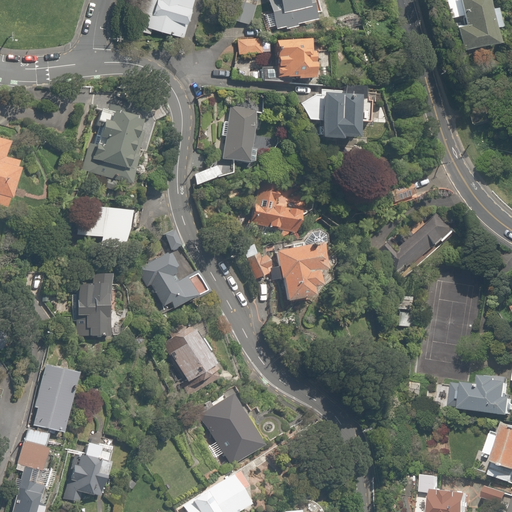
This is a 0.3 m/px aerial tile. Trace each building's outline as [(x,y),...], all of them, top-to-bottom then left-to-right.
[(192,0),(143,0),(136,30),(181,42),(192,0)] [(254,0),(226,0),(222,18),(249,24),(254,0)] [(264,0),(272,30),(311,20),(309,13),(316,11),(312,0),(264,0)] [(502,1),(488,4),(486,0),(445,0),(450,21),(460,19),(461,24),(454,25),(459,50),(496,42),(493,28),(507,25),(502,1)] [(257,38),(235,39),(236,58),(258,57),(257,38)] [(292,82),(312,81),(310,40),(270,43),(272,81),(292,80),(292,82)] [(234,59),(233,69),(238,69),(237,80),(257,82),(260,62),(234,59)] [(356,97),(318,95),(315,143),(353,145),(356,97)] [(253,110),(228,105),(218,163),(242,168),(253,110)] [(89,147),(81,176),(127,189),(144,133),(139,132),(142,120),(111,111),(107,125),(100,124),(94,143),(101,145),(99,150),(89,147)] [(7,144),(0,141),(0,208),(5,210),(21,162),(3,156),(7,144)] [(254,189),(247,223),(293,233),(300,199),(254,189)] [(83,207),(78,240),(96,242),(95,247),(121,251),(126,213),(83,207)] [(383,246),(374,254),(396,277),(447,229),(432,213),(389,253),(383,246)] [(278,281),(282,307),(308,302),(307,294),(316,292),(313,277),(322,275),(317,247),(270,255),(275,281),(278,281)] [(169,309),(189,297),(192,301),(201,296),(189,276),(180,282),(161,251),(133,268),(160,312),(168,307),(169,309)] [(260,253),(239,262),(249,284),(269,275),(260,253)] [(112,285),(73,283),(70,340),(109,342),(112,285)] [(189,324),(155,344),(184,392),(217,372),(189,324)] [(75,376),(41,367),(26,426),(61,435),(75,376)] [(508,379),(480,376),(479,386),(450,383),(448,406),(460,407),(460,411),(510,417),(511,399),(511,389),(507,389),(508,379)] [(224,393),(193,413),(229,467),(259,446),(224,393)] [(511,427),(509,427),(495,467),(511,472),(511,427)] [(24,442),(20,441),(14,463),(44,471),(50,450),(41,447),(45,435),(27,430),(24,442)] [(502,437),(491,433),(483,455),(494,459),(502,437)] [(94,476),(96,461),(69,456),(61,504),(77,507),(77,504),(88,506),(98,501),(102,477),(94,476)] [(440,476),(423,474),(420,491),(437,493),(440,476)] [(228,476),(180,506),(183,511),(238,511),(247,507),(228,476)] [(486,487),(484,499),(505,503),(507,490),(486,487)] [(36,511),(41,495),(14,488),(7,511),(36,511)] [(466,511),(468,498),(430,494),(428,511),(466,511)]
